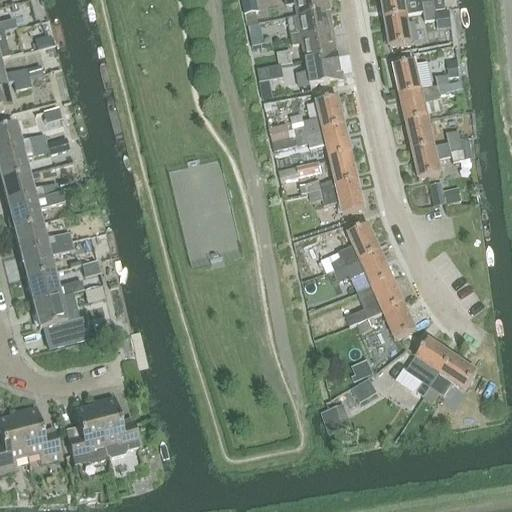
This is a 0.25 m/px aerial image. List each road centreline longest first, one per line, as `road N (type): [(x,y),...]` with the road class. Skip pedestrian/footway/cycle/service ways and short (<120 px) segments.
road 1 (residential): [(349,0),(399,231),(437,307),(477,342)]
road 2 (residential): [(118,375),(36,390),(9,372),(0,354)]
